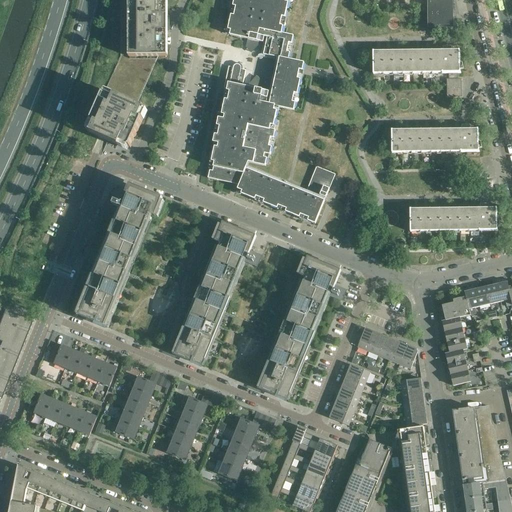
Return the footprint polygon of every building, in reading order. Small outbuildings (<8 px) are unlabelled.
[(91,122),(87,131),(90,133),(119,146),(129,150),(130,148),(147,110),(145,109),(138,106),(168,40),(167,0),(120,0),(120,56),(103,94),(91,122)] [(234,0),(233,6),(236,7),(234,16),(231,15),(228,30),(231,30),(230,35),(249,39),(247,47),(248,47),(248,48),(249,50),(250,52),(259,42),(263,43),(261,54),(259,55),(258,55),(258,58),(259,59),(260,60),(262,59),(263,57),(276,60),(269,92),(259,90),(260,83),(260,81),(259,79),(257,78),(248,88),(242,86),(246,70),(242,70),(242,68),(242,66),(240,64),(238,63),(236,63),(234,64),(233,66),(232,67),(229,67),(224,88),(227,89),(226,96),(229,97),(228,101),(225,100),(222,115),(225,116),(224,119),(219,118),(217,126),(220,127),(218,136),(215,135),(213,143),(219,144),(218,148),(215,147),(212,162),(215,163),(213,171),(210,171),(208,178),(239,185),(237,192),(255,199),(256,196),(264,200),(264,203),(277,208),(278,205),(287,209),(286,212),(299,217),(300,215),(309,218),(308,221),(315,224),(325,201),(324,201),(325,198),(326,198),(335,175),(316,167),(307,191),(289,184),(247,166),(249,163),(265,166),(267,159),(264,158),(265,154),(270,155),(271,147),(268,147),(270,138),(273,138),(275,130),(270,129),(271,125),(274,126),(277,111),(274,111),(275,106),(294,111),(295,103),(292,102),(294,93),(297,94),(303,69),(304,63),(288,60),(290,52),(287,52),(288,43),(292,43),(293,36),(281,33),(283,26),(280,26),(282,17),(285,17),(288,3),(285,2),(285,0),(234,0)] [(430,0),(428,0),(428,27),(451,27),(451,0),(439,0),(430,0)] [(443,51),(374,52),(373,52),(373,74),(374,74),(449,73),(449,79),(459,79),(461,79),(461,78),(457,78),(457,73),(460,73),(460,72),(459,51),(458,51),(458,52),(451,52),(451,48),(443,48),(443,51)] [(461,130),(392,131),(392,153),(393,153),(460,152),(467,152),(467,158),(476,158),(476,152),(479,152),(479,151),(478,151),(478,130),(477,130),(470,130),(470,127),(461,127),(461,130)] [(105,326),(108,328),(130,274),(129,274),(151,221),(153,216),(155,217),(162,199),(129,185),(123,201),(110,196),(106,206),(119,211),(98,262),(79,309),(77,316),(104,327),(105,326)] [(480,209),(410,210),(411,232),(421,232),(478,231),(497,231),(497,230),(496,209),(489,209),(489,206),(480,206),(480,209)] [(225,224),(223,223),(215,242),(218,243),(194,300),(172,354),(175,355),(203,367),(205,360),(206,361),(225,313),(245,263),(256,267),(260,257),(249,252),(256,236),(225,224)] [(260,390),(288,401),(290,395),(291,395),(310,347),(330,297),(341,301),(345,291),(334,287),(341,271),(307,257),(300,276),(302,277),(279,334),(278,334),(257,388),(260,390)] [(507,282),(496,284),(500,302),(505,301),(507,307),(511,305),(511,301),(511,299),(509,292),(510,292),(509,287),(507,282)] [(496,284),(486,287),(490,304),(500,302),(496,284)] [(486,287),(476,289),(480,307),(490,304),(486,287)] [(465,292),(466,297),(470,315),(476,314),(475,308),(480,307),(476,289),(465,292)] [(454,303),(442,306),(446,321),(460,318),(466,316),(470,315),(466,297),(453,300),(454,303)] [(32,322),(4,311),(0,319),(0,398),(1,399),(32,322)] [(444,327),(445,333),(463,329),(461,323),(467,322),(466,316),(460,318),(446,321),(447,326),(444,327)] [(365,328),(357,347),(368,352),(376,332),(365,328)] [(463,329),(445,333),(447,343),(465,339),(463,329)] [(387,337),(376,332),(368,352),(379,356),(387,337)] [(387,337),(379,356),(388,360),(396,341),(387,337)] [(465,339),(447,343),(449,353),(463,350),(467,349),(465,339)] [(396,341),(388,360),(398,364),(406,344),(396,341)] [(50,356),(48,362),(66,369),(73,351),(55,344),(51,355),(50,356)] [(417,349),(406,344),(398,364),(411,369),(418,353),(417,350),(417,349)] [(446,354),(448,365),(466,361),(463,350),(449,353),(446,354)] [(73,351),(66,369),(77,373),(84,355),(73,351)] [(95,360),(84,355),(77,373),(88,378),(95,360)] [(106,364),(95,360),(88,378),(99,382),(106,364)] [(466,361),(448,365),(451,376),(468,372),(466,361)] [(117,368),(106,364),(99,382),(110,386),(117,368)] [(125,364),(123,370),(130,373),(132,367),(125,364)] [(350,365),(346,376),(365,384),(370,373),(350,365)] [(45,372),(38,370),(35,376),(42,378),(45,372)] [(154,372),(150,382),(156,384),(160,374),(154,372)] [(468,372),(451,376),(453,386),(471,382),(468,372)] [(156,384),(157,385),(162,387),(166,376),(160,374),(156,384)] [(166,376),(162,387),(168,389),(172,379),(166,376)] [(346,376),(342,386),(361,394),(365,384),(346,376)] [(139,377),(134,388),(152,396),(157,385),(156,384),(150,382),(139,377)] [(421,379),(401,381),(402,392),(423,390),(421,379)] [(177,389),(185,392),(187,386),(179,383),(177,389)] [(342,386),(338,396),(357,404),(361,394),(342,386)] [(134,388),(130,399),(148,406),(152,396),(134,388)] [(423,390),(402,392),(404,404),(424,402),(423,390)] [(205,392),(201,402),(207,405),(211,395),(205,392)] [(53,400),(42,395),(34,413),(46,418),(53,400)] [(211,395),(207,405),(208,405),(213,407),(217,397),(211,395)] [(338,396),(334,407),(353,415),(357,404),(338,396)] [(207,405),(201,402),(187,397),(182,408),(185,409),(203,416),(208,405),(207,405)] [(217,397),(213,407),(219,410),(223,400),(217,397)] [(130,399),(125,410),(143,418),(148,406),(130,399)] [(53,400),(46,418),(57,422),(64,405),(53,400)] [(424,402),(404,404),(405,416),(426,413),(424,402)] [(64,405),(57,422),(68,426),(75,409),(64,405)] [(453,411),(462,481),(463,485),(475,484),(480,483),(505,480),(488,406),(453,411)] [(334,407),(329,419),(348,426),(353,415),(334,407)] [(75,409),(68,426),(79,431),(86,413),(75,409)] [(185,409),(181,420),(199,427),(203,416),(185,409)] [(125,410),(121,421),(139,428),(143,418),(125,410)] [(86,413),(79,431),(90,435),(97,418),(86,413)] [(257,413),(253,423),(259,426),(263,416),(257,413)] [(426,413),(405,416),(407,427),(427,424),(426,413)] [(263,416),(259,426),(260,426),(265,428),(269,418),(263,416)] [(255,437),(260,426),(259,426),(253,423),(237,417),(233,428),(237,430),(255,437)] [(269,418),(265,428),(271,430),(275,421),(269,418)] [(134,440),(139,428),(121,421),(117,420),(112,431),(116,433),(134,440)] [(181,420),(176,431),(194,438),(199,427),(181,420)] [(439,511),(428,426),(367,435),(335,511),(439,511)] [(306,430),(299,427),(292,441),(293,442),(300,444),(303,437),(318,443),(315,451),(333,458),(338,446),(305,433),(306,430)] [(237,430),(232,441),(250,448),(255,437),(237,430)] [(176,431),(172,442),(190,449),(194,438),(176,431)] [(232,441),(228,452),(246,459),(250,448),(232,441)] [(190,449),(172,442),(167,453),(186,461),(190,449)] [(333,458),(315,451),(300,444),(293,442),(289,453),(296,456),(299,448),(314,454),(311,462),(328,469),(333,458)] [(228,452),(224,462),(242,470),(246,459),(228,452)] [(306,473),(324,480),(328,469),(311,462),(296,456),(289,453),(284,464),(291,467),(294,459),(309,465),(306,473)] [(242,470),(224,462),(219,474),(237,481),(242,470)] [(324,480),(306,473),(291,467),(284,464),(280,475),(287,478),(290,470),(305,476),(302,484),(319,491),(324,480)] [(15,484),(27,489),(34,472),(24,468),(18,466),(15,484)] [(211,480),(213,474),(201,469),(198,475),(211,480)] [(34,472),(27,489),(38,493),(45,476),(34,472)] [(282,489),(286,481),(300,487),(297,495),(315,502),(319,491),(302,484),(287,478),(280,475),(275,486),(282,489)] [(45,476),(38,493),(49,498),(56,481),(45,476)] [(475,484),(463,485),(466,511),(511,511),(511,509),(505,480),(480,483),(475,484)] [(56,481),(49,498),(60,502),(67,485),(56,481)] [(12,503),(24,505),(27,489),(15,484),(12,503)] [(60,502),(71,507),(78,490),(67,485),(60,502)] [(282,489),(275,486),(270,497),(278,500),(281,493),(296,499),(293,507),(306,511),(310,511),(315,502),(297,495),(282,489)] [(78,490),(71,507),(83,511),(86,506),(90,494),(78,490)] [(91,508),(100,511),(108,511),(112,503),(95,497),(90,494),(86,506),(91,508)] [(37,507),(24,505),(12,503),(9,511),(39,511),(40,509),(37,509),(37,507)] [(133,511),(112,503),(108,511),(133,511)]
